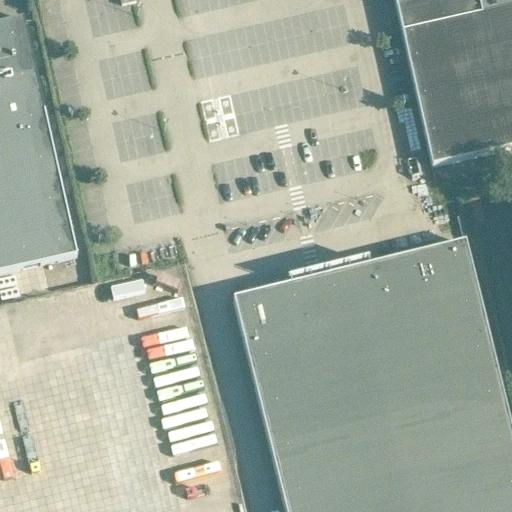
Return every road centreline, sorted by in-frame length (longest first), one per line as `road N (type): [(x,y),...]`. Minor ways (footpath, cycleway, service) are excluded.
road 1 (unknown): [(112,511),(133,441),(124,359),(99,331),(65,322),(29,335),(17,356),(44,511)]
road 2 (unknown): [(212,260),(270,511)]
road 3 (unknown): [(212,260),(389,215),(393,179)]
